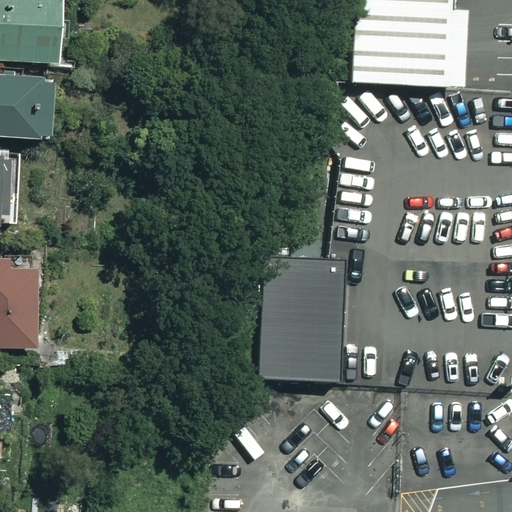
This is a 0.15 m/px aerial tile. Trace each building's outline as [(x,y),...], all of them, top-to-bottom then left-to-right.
[(49,0),(0,0),(0,61),(48,62),(49,0)] [(447,0),(347,0),(344,84),(457,89),(460,13),(447,12),(447,0)] [(45,75),(0,72),(0,135),(42,137),(45,75)] [(362,116),(325,115),(325,149),(362,150),(362,116)] [(0,221),(10,222),(14,152),(0,151),(0,221)] [(446,194),(339,192),(338,252),(445,254),(446,194)] [(5,268),(5,259),(0,259),(0,347),(28,348),(28,268),(5,268)] [(294,311),(263,310),(260,379),(324,381),(325,344),(326,312),(294,311)] [(40,511),(81,511),(81,495),(40,495),(40,511)]
